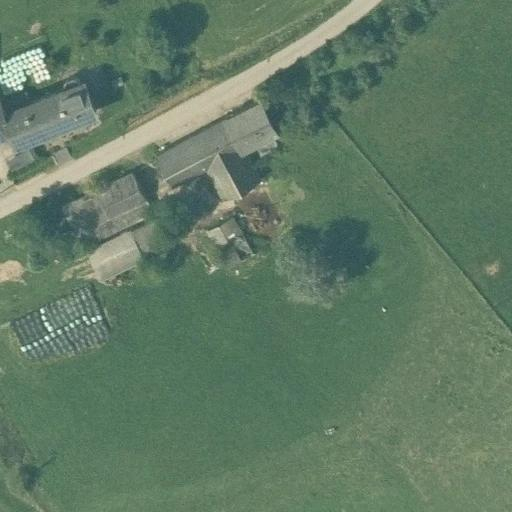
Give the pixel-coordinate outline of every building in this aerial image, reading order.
[(13,132),(16,142),(96,111),(84,80),(82,82),(81,80),(74,76),(67,79),(64,86),(65,88),(30,102),(26,92),(14,97),(18,106),(6,111),(5,112),(13,132)] [(121,76),(112,80),(115,87),(124,83),(121,76)] [(0,137),(13,132),(5,112),(6,111),(0,95),(0,137)] [(224,118),(158,153),(174,184),(209,166),(225,197),(260,178),(244,147),(278,129),(261,97),(227,116),(224,118)] [(13,168),(40,152),(34,142),(8,158),(13,168)] [(134,171),(64,205),(84,245),(133,221),(155,211),(134,171)] [(255,253),(233,215),(207,229),(229,266),(255,253)] [(154,217),(133,228),(145,253),(167,242),(154,217)] [(145,257),(131,228),(87,249),(102,278),(145,257)]
